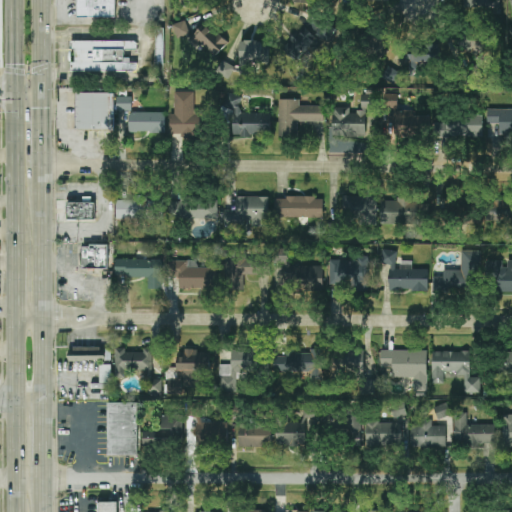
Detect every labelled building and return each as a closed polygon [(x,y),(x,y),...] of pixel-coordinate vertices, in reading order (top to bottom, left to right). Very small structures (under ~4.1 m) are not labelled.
[(77,0),(77,17),(115,18),(115,0),(77,0)] [(463,0),(463,9),(490,10),(490,0),(463,0)] [(178,39),(191,33),(185,20),(173,25),(178,39)] [(282,51),(296,62),(308,46),(315,52),(329,34),(332,36),(336,31),(331,26),(329,29),(317,20),(309,30),(302,24),(282,51)] [(190,40),(218,57),(228,40),(208,28),(205,33),(197,28),(190,40)] [(137,41),(73,41),(73,62),(71,62),(70,71),(137,72),(137,60),(125,60),(125,50),(137,50),(137,41)] [(268,63),(268,41),(240,41),(239,74),(251,74),(251,62),(268,63)] [(418,64),(442,63),(441,44),(412,44),(413,54),(409,54),(410,70),(418,70),(418,64)] [(175,92),(175,114),(170,113),(170,136),(202,136),(202,114),(194,114),(194,92),(175,92)] [(114,94),(77,93),(76,130),(114,131),(114,94)] [(362,109),(376,109),(375,94),(362,94),(362,109)] [(398,110),(397,94),(386,94),(387,137),(426,136),(426,116),(414,116),(413,110),(398,110)] [(132,110),(131,96),(117,97),(117,110),(132,110)] [(279,136),(298,136),(298,121),(324,122),(324,106),(300,106),(300,100),(279,100),(279,136)] [(332,136),(366,137),(366,111),(350,111),(350,107),(333,107),(332,136)] [(511,109),(487,109),(487,124),(499,124),(499,134),(511,134),(511,109)] [(232,137),(271,137),(271,113),(232,113),(232,137)] [(483,117),(434,116),(434,136),(482,137),(483,117)] [(343,222),(376,223),(377,196),(343,195),(343,222)] [(117,200),(116,218),(158,219),(159,198),(135,197),(135,200),(117,200)] [(217,197),(170,199),(171,222),(218,220),(217,197)] [(269,197),(237,197),(237,210),(224,210),(224,227),(248,226),(248,227),(269,227),(269,197)] [(323,218),(323,198),(276,197),(276,217),(323,218)] [(380,201),(381,224),(430,223),(429,200),(380,201)] [(490,224),(511,224),(511,202),(490,202),(490,224)] [(67,220),(95,220),(95,203),(67,203),(67,220)] [(109,269),(109,245),(82,245),(82,269),(109,269)] [(397,269),(397,251),(382,250),(382,265),(390,265),(389,291),(428,291),(429,269),(397,269)] [(433,293),(481,293),(481,250),(461,250),(461,270),(444,270),(444,276),(433,276),(433,293)] [(268,275),(268,257),(224,258),(224,289),(244,289),(244,275),(268,275)] [(163,259),(115,258),(115,276),(148,277),(147,289),(162,290),(163,259)] [(329,260),(330,287),(369,286),(368,259),(329,260)] [(490,292),(511,292),(511,260),(506,260),(506,261),(490,261),(490,292)] [(179,277),(179,289),(217,289),(217,268),(195,267),(195,261),(168,261),(168,277),(179,277)] [(313,283),(314,275),(321,276),(321,266),(285,264),(284,281),(313,283)] [(105,361),(106,347),(70,346),(70,360),(105,361)] [(153,348),(144,348),(144,352),(126,352),(126,348),(116,348),(115,377),(125,377),(126,370),(148,370),(148,393),(162,394),(162,379),(152,379),(153,348)] [(220,364),(220,391),(236,391),(236,378),(247,378),(247,372),(264,372),(264,349),(232,349),(232,364),(220,364)] [(322,379),(322,349),(310,349),(310,352),(284,352),(284,357),(273,357),(273,371),(311,372),(311,379),(322,379)] [(177,380),(168,379),(168,390),(198,391),(199,372),(210,373),(210,362),(206,362),(207,351),(177,350),(177,380)] [(427,392),(428,351),(381,350),(380,376),(414,377),(414,391),(427,392)] [(433,351),(432,383),(444,383),(444,372),(456,372),(456,377),(465,377),(465,393),(481,393),(481,377),(470,377),(471,352),(433,351)] [(502,373),(511,373),(511,351),(503,351),(502,373)] [(348,361),(333,362),(333,375),(372,374),(371,352),(347,353),(348,361)] [(100,382),(111,382),(111,365),(100,365),(100,382)] [(138,455),(137,403),(108,403),(109,456),(138,455)] [(434,407),(438,420),(452,415),(447,403),(434,407)] [(495,424),(467,425),(467,411),(454,412),(455,445),(496,445),(495,424)] [(511,445),(511,418),(504,418),(503,445),(511,445)] [(411,447),(446,447),(446,426),(432,426),(432,420),(411,420),(411,447)] [(143,449),(171,448),(171,439),(183,439),(183,421),(163,421),(163,429),(143,430),(143,449)] [(306,423),(277,422),(277,445),(306,446),(306,423)] [(402,446),(402,422),(366,422),(366,446),(402,446)] [(227,423),(197,423),(197,446),(228,445),(227,423)] [(239,448),(272,447),(271,427),(239,428),(239,448)] [(117,511),(117,502),(98,502),(97,511),(117,511)]
